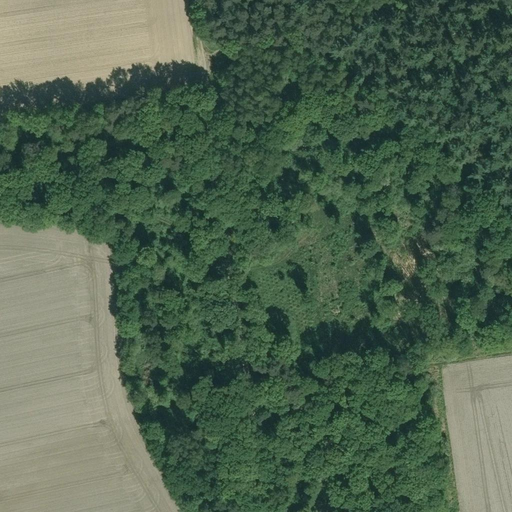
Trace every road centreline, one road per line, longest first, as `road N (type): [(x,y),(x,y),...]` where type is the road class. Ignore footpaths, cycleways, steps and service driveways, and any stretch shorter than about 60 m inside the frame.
road 1 (track): [(263,511),(189,0)]
road 2 (track): [(221,248),(84,176),(0,163)]
road 3 (track): [(195,40),(295,28),(358,0)]
